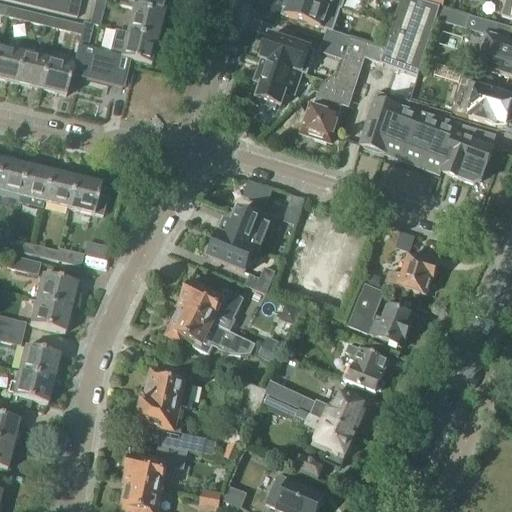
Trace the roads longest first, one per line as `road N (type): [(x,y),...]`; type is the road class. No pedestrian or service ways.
road 1 (residential): [(74,511),(99,356),(191,150)]
road 2 (residential): [(511,239),(191,150)]
road 3 (secondary): [(392,511),(511,270)]
road 4 (residential): [(191,150),(127,139),(88,144),(0,121)]
road 5 (residential): [(191,150),(238,0)]
